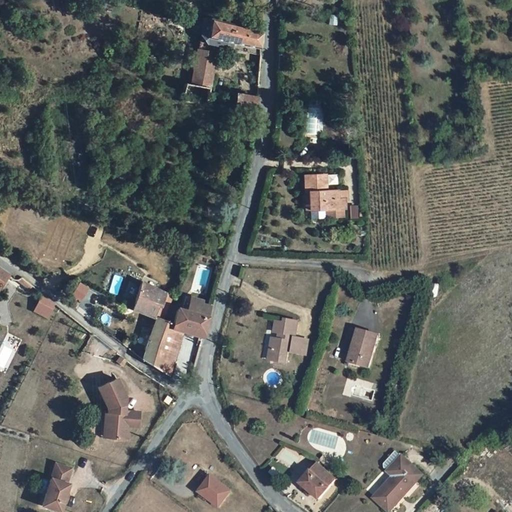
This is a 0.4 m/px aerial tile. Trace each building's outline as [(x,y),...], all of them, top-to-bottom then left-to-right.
[(206,48),(212,20),(205,19),(199,46),(206,48)] [(212,20),(206,48),(215,50),(217,44),(218,39),(235,43),(238,27),(218,23),(218,22),(212,20)] [(238,27),(235,43),(237,43),(261,48),(263,33),(261,33),(238,27)] [(235,48),(237,43),(235,43),(218,39),(217,44),(235,48)] [(261,48),(237,43),(235,48),(260,55),(260,50),(261,48)] [(215,53),(215,50),(206,48),(205,51),(198,50),(191,83),(185,82),(182,98),(207,104),(215,68),(216,54),(215,53)] [(233,111),(253,115),(256,100),(237,96),(233,111)] [(326,173),(305,173),(305,189),(309,189),(309,207),(309,216),(323,216),(323,215),(323,207),(342,207),(344,207),(344,197),(338,197),(338,188),(326,188),(326,173)] [(347,189),(338,188),(338,197),(344,197),(347,197),(347,189)] [(342,207),(323,207),(323,215),(342,215),(342,207)] [(0,269),(0,267),(4,263),(0,259),(0,295),(10,302),(20,287),(0,269)] [(164,281),(137,274),(129,308),(152,314),(156,299),(160,299),(164,281)] [(165,301),(169,282),(164,281),(160,299),(165,301)] [(76,282),(71,295),(82,299),(86,286),(76,282)] [(196,301),(196,298),(176,293),(173,306),(183,309),(185,300),(195,303),(196,301)] [(171,319),(159,370),(165,374),(172,378),(183,331),(200,335),(205,315),(207,304),(196,301),(195,303),(185,300),(183,309),(173,306),(171,319)] [(159,370),(171,319),(161,316),(155,315),(144,359),(159,370)] [(296,334),(299,320),(286,318),(285,322),(276,319),(274,329),(280,330),(279,336),(273,335),(270,348),(275,349),(273,357),(284,359),(287,349),(305,353),(309,337),(296,334)] [(355,343),(350,360),(368,365),(378,333),(357,327),(352,342),(355,343)] [(355,343),(352,342),(350,341),(345,359),(350,360),(355,343)] [(125,364),(130,358),(123,352),(118,358),(125,364)] [(123,379),(104,387),(113,409),(113,412),(114,412),(112,437),(132,439),(133,426),(144,427),(145,412),(134,411),(134,414),(130,413),(130,411),(132,397),(123,379)] [(169,397),(164,402),(170,407),(175,402),(169,397)] [(424,473),(404,454),(403,454),(398,449),(386,461),(386,465),(390,468),(389,469),(395,474),(375,495),(389,509),(424,473)] [(329,455),(324,451),(321,455),(325,459),(332,462),(334,457),(329,455)] [(317,460),(299,480),(318,496),(336,477),(317,460)] [(74,468),(58,463),(44,505),(62,511),(66,502),(68,493),(72,484),(69,483),(74,468)] [(147,483),(139,478),(134,485),(142,490),(147,483)] [(214,480),(201,496),(222,509),(233,493),(214,480)]
